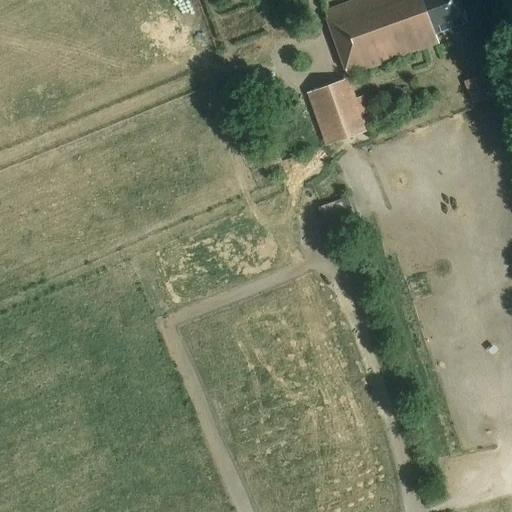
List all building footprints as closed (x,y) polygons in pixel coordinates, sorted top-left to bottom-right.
[(443,31),(468,22),(460,0),(358,0),(326,12),(349,75),(446,40),(443,31)] [(465,82),(473,104),(494,96),(491,88),(496,86),(492,77),(487,79),(485,74),(465,82)] [(350,78),(308,93),(327,145),(369,129),(363,114),(370,111),(364,95),(357,98),(350,78)] [(272,127),(246,140),(261,170),(270,165),(275,174),(291,166),(272,127)] [(325,207),(338,239),(354,232),(350,225),(366,218),(355,194),(325,207)]
